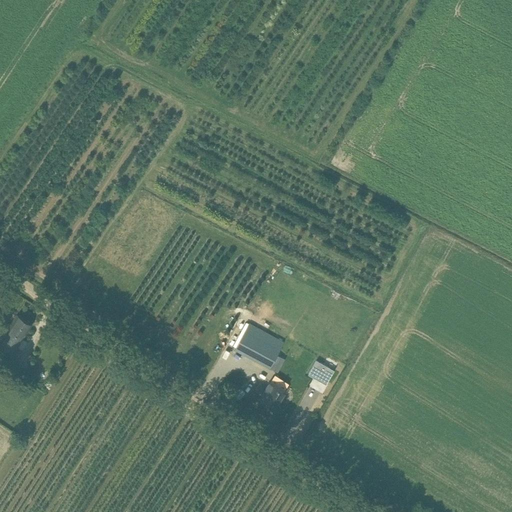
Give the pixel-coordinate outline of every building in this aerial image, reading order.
[(0,355),(8,360),(27,331),(32,323),(17,313),(7,329),(0,324),(0,355)] [(249,323),(235,348),(269,367),(283,343),(249,323)] [(334,370),(316,360),(308,374),(326,384),(334,370)] [(19,384),(27,372),(19,368),(12,380),(19,384)] [(259,384),(255,390),(264,395),(261,400),(273,407),(284,391),(270,382),(266,388),(259,384)]
